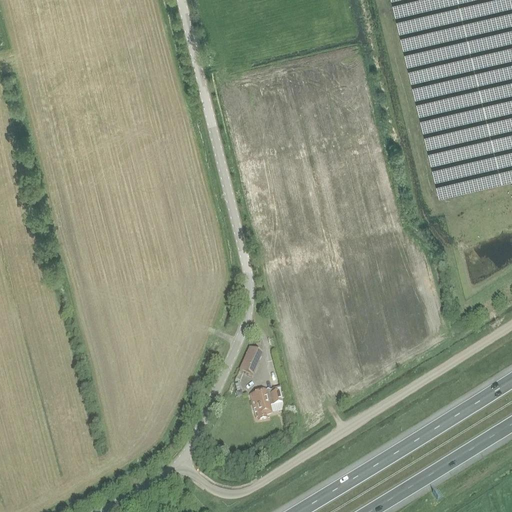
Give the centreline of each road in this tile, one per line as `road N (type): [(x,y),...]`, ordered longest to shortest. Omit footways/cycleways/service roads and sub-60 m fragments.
road 1 (unclassified): [(179,461),(245,319),(250,291),(182,0)]
road 2 (unclassified): [(179,461),(216,490),(244,492),(511,323)]
road 3 (motorway): [(511,380),(298,511)]
road 4 (motorway): [(368,511),(511,424)]
